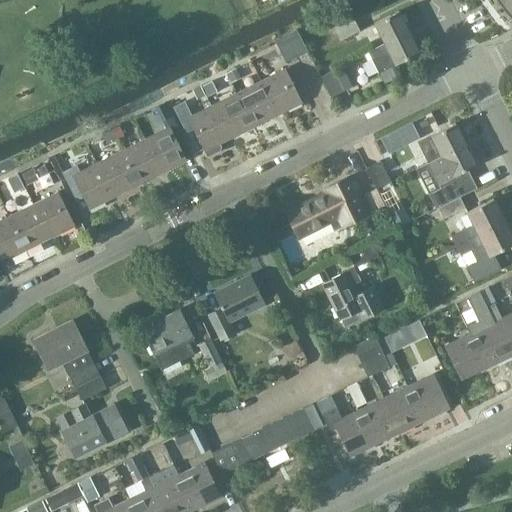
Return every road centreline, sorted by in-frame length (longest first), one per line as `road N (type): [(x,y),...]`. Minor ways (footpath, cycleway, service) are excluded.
road 1 (residential): [(474,71),(232,190)]
road 2 (residential): [(96,301),(109,308),(132,300),(251,236)]
road 3 (residential): [(232,190),(77,267)]
road 4 (residential): [(251,236),(325,373)]
road 5 (tertiary): [(387,474),(511,417)]
road 6 (residential): [(96,301),(148,412)]
